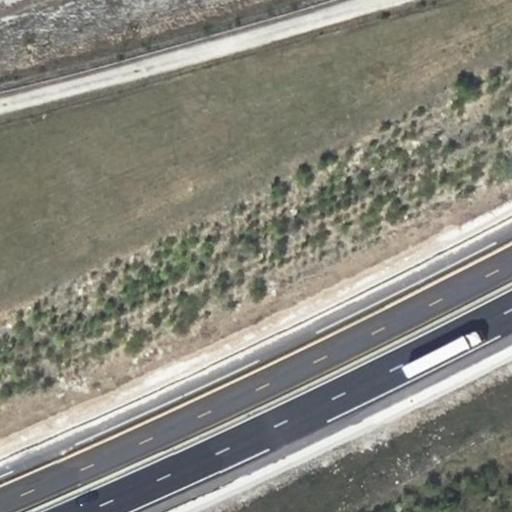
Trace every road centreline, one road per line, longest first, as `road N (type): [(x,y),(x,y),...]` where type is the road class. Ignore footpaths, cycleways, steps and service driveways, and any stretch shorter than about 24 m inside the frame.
road 1 (motorway): [(511,248),(234,391),(0,490)]
road 2 (motorway): [(76,511),(511,301)]
